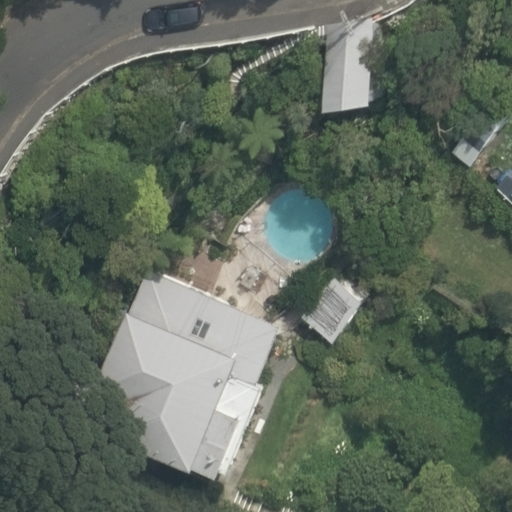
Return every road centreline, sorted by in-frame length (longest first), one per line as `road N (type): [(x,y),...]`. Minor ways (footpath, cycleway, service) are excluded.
road 1 (residential): [(140,0),(85,18),(0,106)]
road 2 (residential): [(81,511),(0,406)]
